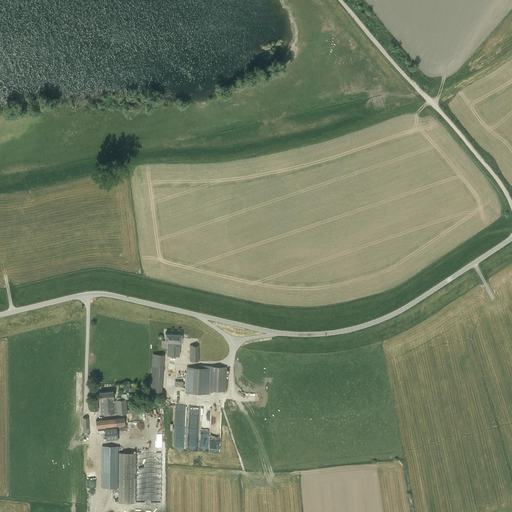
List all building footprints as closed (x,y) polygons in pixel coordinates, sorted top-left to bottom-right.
[(165,333),(165,341),(168,341),(167,355),(179,356),(180,342),(181,342),(182,334),(165,333)] [(199,361),(199,345),(190,345),(189,361),(199,361)] [(164,355),(153,354),(152,366),(163,366),(164,355)] [(226,367),(210,366),(210,368),(187,367),(186,392),(209,393),(209,391),(225,392),(226,367)] [(99,392),(101,414),(115,413),(116,413),(116,414),(127,413),(141,412),(141,408),(127,410),(126,399),(115,400),(115,401),(114,401),(113,391),(99,392)] [(98,410),(97,399),(90,399),(91,411),(98,410)] [(106,441),(118,439),(116,427),(125,426),(124,417),(96,420),(97,434),(105,434),(106,441)] [(175,447),(186,448),(186,433),(184,433),(184,429),(175,429),(175,447)] [(118,488),(118,446),(101,446),(101,488),(118,488)] [(119,502),(135,503),(135,453),(119,452),(119,502)]
